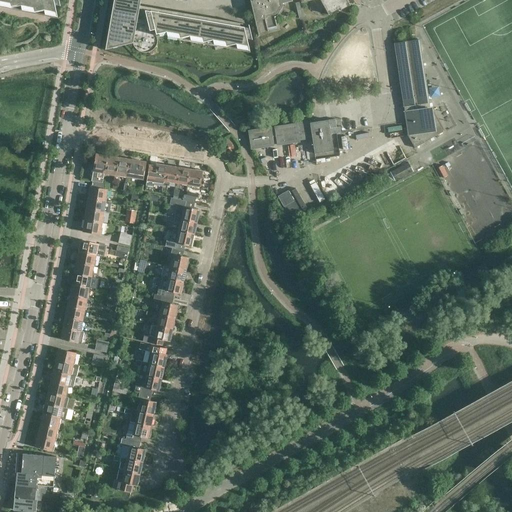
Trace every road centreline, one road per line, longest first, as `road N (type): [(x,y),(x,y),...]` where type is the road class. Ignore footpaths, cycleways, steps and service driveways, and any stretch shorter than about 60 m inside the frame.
road 1 (residential): [(167,433),(221,179),(196,156),(66,133)]
road 2 (residential): [(35,294),(66,133)]
road 3 (residential): [(0,448),(35,294)]
road 4 (residential): [(66,133),(89,0)]
